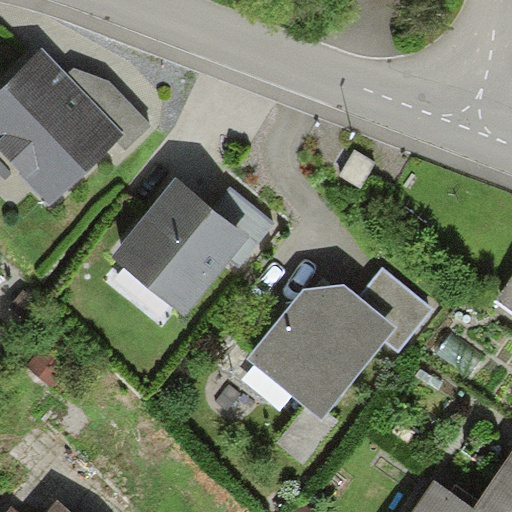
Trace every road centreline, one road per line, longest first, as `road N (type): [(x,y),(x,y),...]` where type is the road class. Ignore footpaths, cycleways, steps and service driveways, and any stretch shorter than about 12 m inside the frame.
road 1 (residential): [(465,124),(117,0)]
road 2 (residential): [(487,0),(489,49),(465,124)]
